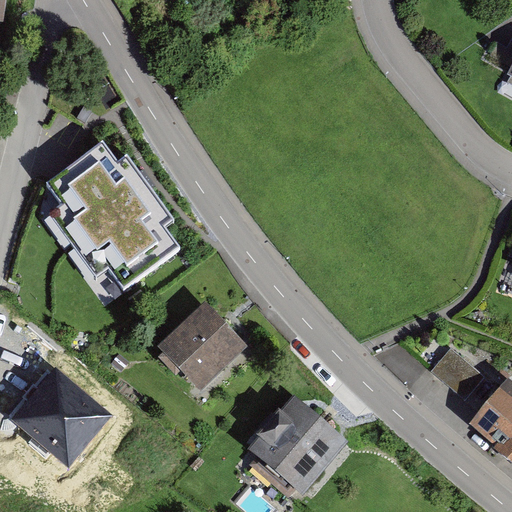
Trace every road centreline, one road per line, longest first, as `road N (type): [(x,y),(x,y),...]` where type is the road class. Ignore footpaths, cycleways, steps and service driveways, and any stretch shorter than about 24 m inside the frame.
road 1 (residential): [(81,0),(235,238),(340,357),(511,509)]
road 2 (residential): [(44,0),(0,228)]
road 3 (residential): [(377,0),(392,43),(442,106),(475,144),(511,169)]
